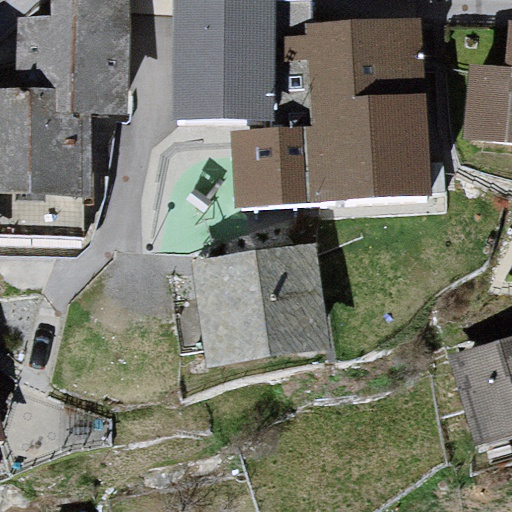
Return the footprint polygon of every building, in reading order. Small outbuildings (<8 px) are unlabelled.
[(120,0),(55,0),(55,23),(20,23),(19,90),(0,89),(0,185),(80,187),(81,111),(119,112),(120,0)] [(180,0),(182,123),(273,122),(273,137),(234,140),(238,204),(415,191),(423,195),(414,24),(272,32),(271,0),(180,0)] [(511,54),(510,75),(474,71),(467,132),(511,136),(511,54)] [(311,251),(200,266),(213,363),(324,349),(311,251)] [(511,348),(460,363),(481,443),(511,434),(511,348)]
